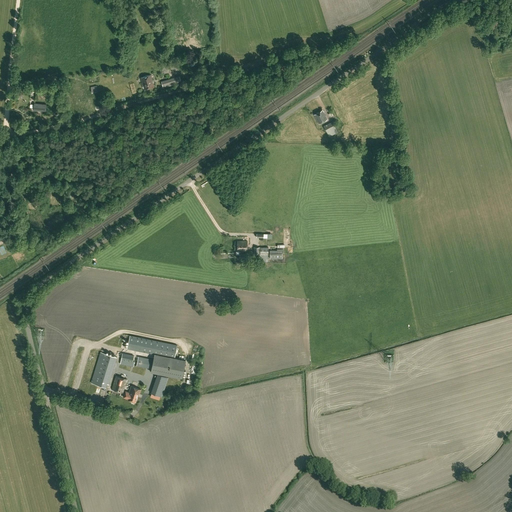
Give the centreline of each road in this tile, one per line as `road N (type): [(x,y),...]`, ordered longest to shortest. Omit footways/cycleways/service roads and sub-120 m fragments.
road 1 (unclassified): [(76,511),(27,326),(30,296),(452,0)]
road 2 (track): [(299,54),(91,121),(0,139)]
road 3 (track): [(20,0),(6,138)]
